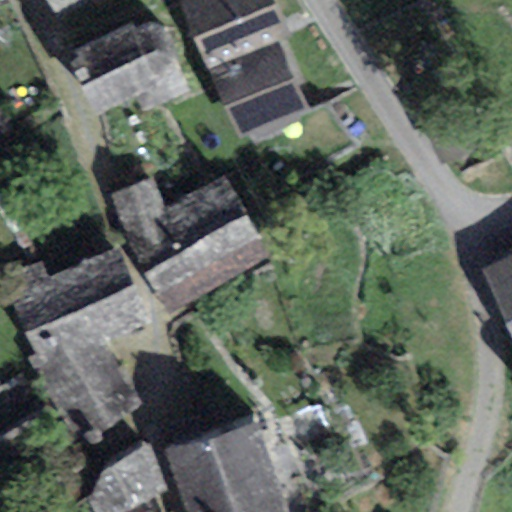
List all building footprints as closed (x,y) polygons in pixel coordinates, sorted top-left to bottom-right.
[(82,0),(47,0),(58,16),(82,0)] [(272,0),(186,0),(178,4),(208,72),(275,42),(288,36),(272,0)] [(133,98),(142,112),(188,90),(175,53),(171,42),(167,34),(159,28),(151,24),(145,24),(135,31),(133,25),(74,50),(77,60),(67,64),(93,117),(133,98)] [(305,113),(275,42),(208,72),(239,140),(305,113)] [(452,112),(424,122),(440,168),(478,154),(462,109),(452,112)] [(511,129),(499,136),(511,163),(511,129)] [(141,273),(167,315),(270,256),(222,178),(165,207),(153,179),(110,196),(141,273)] [(97,437),(141,406),(105,342),(148,324),(115,248),(51,277),(41,261),(1,279),(34,355),(25,360),(72,436),(91,426),(97,437)] [(511,339),(511,257),(480,273),(511,339)] [(280,511),(252,425),(171,452),(191,511),(280,511)] [(0,472),(15,462),(0,440),(0,472)] [(128,511),(150,502),(167,493),(150,445),(140,447),(101,474),(87,499),(93,511),(128,511)] [(155,511),(150,502),(128,511),(155,511)]
